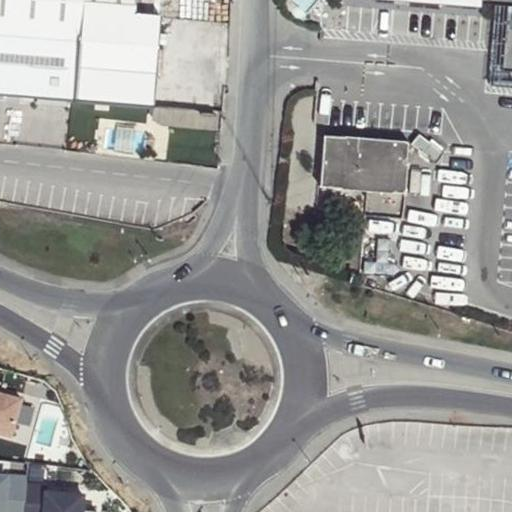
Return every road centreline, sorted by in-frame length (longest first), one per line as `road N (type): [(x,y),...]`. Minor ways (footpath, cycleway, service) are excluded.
road 1 (unclassified): [(252,0),(250,96),(222,282)]
road 2 (primary): [(286,424),(361,396),(511,408)]
road 3 (primary): [(511,376),(286,328)]
road 4 (primary): [(142,300),(79,305),(0,279)]
road 5 (primary): [(0,316),(74,368),(111,406)]
